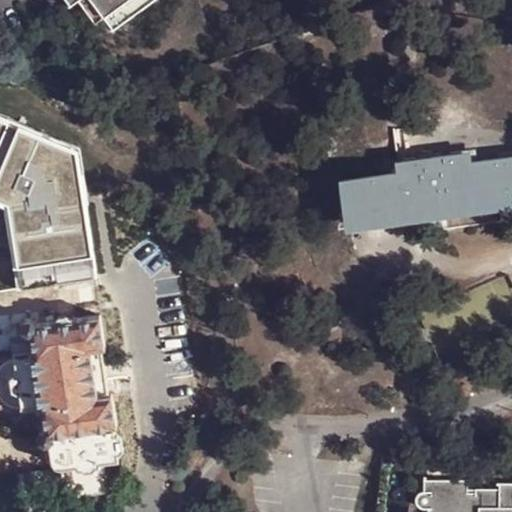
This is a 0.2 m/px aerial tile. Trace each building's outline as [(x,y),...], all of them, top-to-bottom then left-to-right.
[(132,10),(145,0),(126,0),(128,1),(132,10)] [(0,207),(9,211),(21,275),(91,264),(77,160),(0,127),(0,207)] [(448,202),(511,192),(511,151),(474,156),(473,148),(404,157),(405,168),(348,175),(354,216),(448,202)] [(102,316),(38,325),(38,321),(35,318),(27,319),(25,322),(26,330),(30,333),(33,333),(35,351),(16,352),(16,355),(19,374),(12,378),(10,384),(11,390),(16,394),(22,395),(25,412),(25,416),(45,412),(49,430),(45,431),(42,435),(43,441),(46,443),(49,443),(52,460),(55,460),(57,466),(62,468),(106,461),(120,458),(116,426),(119,426),(114,394),(109,394),(107,379),(105,362),(103,349),(107,349),(102,316)] [(19,374),(16,355),(10,357),(1,362),(0,363),(0,404),(4,408),(14,413),(25,412),(22,395),(16,394),(11,390),(10,384),(12,378),(19,374)] [(67,500),(110,494),(106,461),(62,468),(67,500)] [(511,511),(511,476),(507,476),(506,483),(486,482),(486,488),(472,486),(472,474),(432,475),(432,485),(427,484),(422,486),(419,489),(419,492),(419,494),(423,500),(424,501),(426,502),(429,502),(432,502),(431,511),(511,511)]
